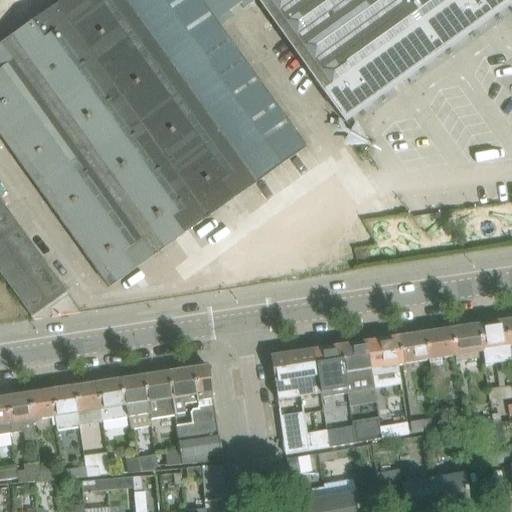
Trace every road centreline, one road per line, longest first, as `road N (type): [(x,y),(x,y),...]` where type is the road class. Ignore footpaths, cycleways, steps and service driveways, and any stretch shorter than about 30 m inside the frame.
road 1 (tertiary): [(242,323),(511,282)]
road 2 (tertiary): [(0,361),(242,323)]
road 3 (residential): [(268,511),(242,323)]
